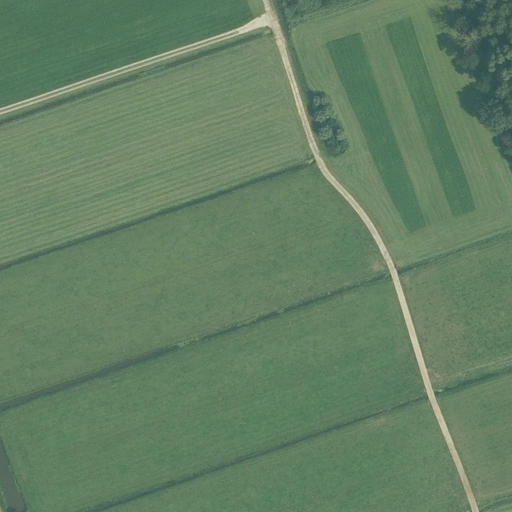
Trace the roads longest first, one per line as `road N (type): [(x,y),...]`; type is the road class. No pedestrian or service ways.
road 1 (track): [(474,511),(391,266),(374,232),(323,172),(265,0)]
road 2 (track): [(0,112),(271,19)]
